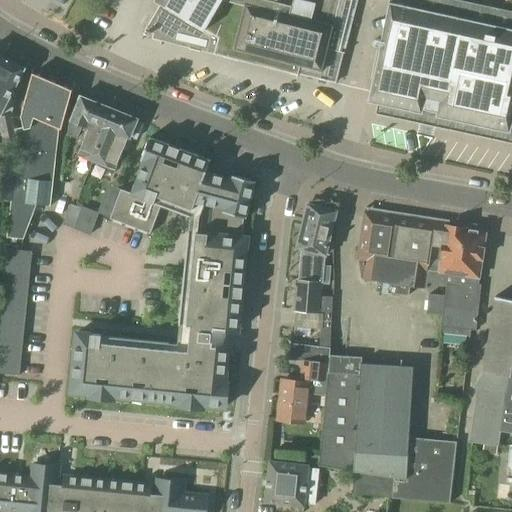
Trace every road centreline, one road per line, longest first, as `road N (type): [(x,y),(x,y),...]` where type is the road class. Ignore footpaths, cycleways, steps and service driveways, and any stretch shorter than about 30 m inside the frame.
road 1 (tertiary): [(296,158),(95,84),(0,33)]
road 2 (residential): [(296,158),(271,245),(251,446)]
road 3 (residential): [(251,446),(0,414)]
road 4 (tertiary): [(511,206),(296,158)]
